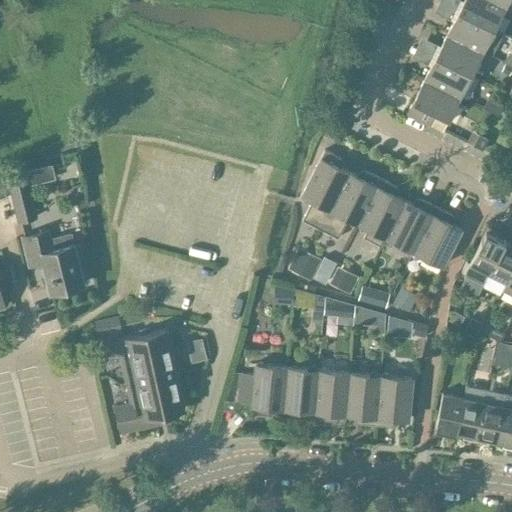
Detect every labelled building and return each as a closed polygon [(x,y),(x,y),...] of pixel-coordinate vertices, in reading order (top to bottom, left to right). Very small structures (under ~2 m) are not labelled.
[(493,0),(462,0),(457,10),(493,28),(505,5),(493,0)] [(457,10),(446,32),(482,50),(493,28),(457,10)] [(446,32),(435,55),(471,73),(482,50),(446,32)] [(511,53),(508,51),(503,59),(511,63),(511,53)] [(435,55),(423,77),(459,96),(471,73),(435,55)] [(511,66),(511,65),(505,62),(501,70),(509,74),(511,66)] [(406,111),(408,112),(429,122),(434,112),(448,119),(459,96),(423,77),(406,111)] [(488,109),(498,114),(503,104),(493,99),(488,109)] [(479,134),(473,145),(483,150),(489,139),(479,134)] [(319,156),(300,194),(311,200),(302,218),(320,228),(329,209),(349,171),(339,166),(338,162),(340,158),(323,149),(319,156)] [(329,209),(320,228),(338,237),(347,217),(358,223),(376,185),(380,177),(363,169),(361,174),(357,175),(349,171),(329,209)] [(380,177),(376,185),(358,223),(367,228),(363,236),(381,245),(385,237),(404,199),(395,194),(394,190),(396,186),(380,177)] [(28,179),(8,184),(8,186),(17,222),(38,217),(29,184),(28,179)] [(404,199),(385,237),(413,251),(433,213),(436,206),(419,197),(417,202),(413,203),(411,202),(404,199)] [(436,206),(433,213),(413,251),(441,265),(460,227),(451,222),(449,218),(452,213),(436,206)] [(477,245),(469,261),(466,260),(460,272),(482,283),(488,272),(497,255),(504,241),(491,234),(494,229),(487,226),(484,231),(477,245)] [(21,235),(28,265),(42,262),(50,291),(82,283),(72,241),(53,246),(48,228),(21,235)] [(497,255),(488,272),(506,281),(511,270),(511,244),(504,241),(497,255)] [(310,280),(318,264),(295,253),(287,268),(310,280)] [(511,270),(506,281),(502,291),(511,295),(511,270)] [(329,283),(350,293),(358,276),(352,273),(349,278),(335,271),(329,283)] [(400,286),(393,302),(409,310),(416,294),(400,286)] [(315,293),(294,287),(293,305),(314,307),(315,293)] [(375,300),(386,306),(389,298),(379,292),(375,300)] [(324,296),(323,313),(338,315),(340,300),(324,296)] [(355,322),(365,323),(367,308),(356,304),(355,322)] [(123,324),(140,320),(138,310),(120,314),(123,324)] [(458,326),(463,316),(452,310),(447,321),(458,326)] [(388,314),(387,334),(411,336),(412,321),(388,314)] [(116,315),(95,320),(98,336),(119,331),(116,315)] [(471,317),(465,328),(476,333),(482,322),(471,317)] [(424,336),(427,325),(418,322),(414,334),(424,336)] [(124,378),(175,367),(166,327),(115,338),(124,378)] [(492,327),(488,335),(500,341),(504,333),(492,327)] [(206,358),(201,338),(187,341),(192,361),(206,358)] [(499,353),(511,356),(511,345),(502,343),(499,353)] [(251,401),(249,413),(269,414),(270,409),(273,407),(283,407),(285,385),(286,365),(254,362),(253,373),(239,372),(237,399),(251,401)] [(285,385),(283,407),(293,408),(296,411),(295,417),(313,418),(316,385),(318,368),(286,365),(285,385)] [(175,367),(124,378),(129,401),(113,405),(119,431),(155,423),(153,414),(183,407),(175,367)] [(316,385),(313,418),(331,420),(332,415),(335,412),(345,413),(348,371),(318,368),(316,385)] [(348,371),(345,413),(355,414),(358,417),(357,422),(375,424),(379,385),(380,374),(348,371)] [(379,385),(375,424),(394,426),(394,420),(397,418),(407,419),(411,377),(380,374),(379,385)] [(463,396),(455,431),(468,434),(467,439),(474,440),(485,389),(466,385),(463,396)] [(485,389),(474,440),(480,442),(481,437),(495,440),(505,393),(485,389)] [(441,428),(455,431),(463,396),(442,391),(433,431),(440,433),(441,428)] [(511,394),(505,393),(495,440),(508,443),(507,448),(511,448),(511,394)]
